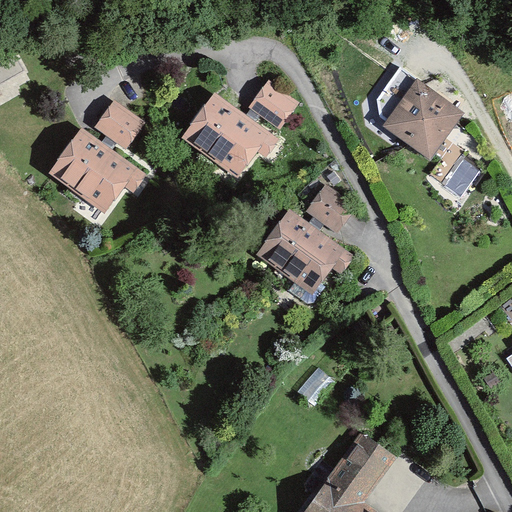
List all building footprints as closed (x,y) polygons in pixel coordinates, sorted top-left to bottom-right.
[(461,115),(420,86),(388,131),(429,160),(461,115)] [(295,105),(270,88),(254,112),(279,129),(295,105)] [(275,142),(215,100),(188,138),(239,175),(257,149),(266,155),(275,142)] [(141,124),(114,106),(98,129),(125,148),(141,124)] [(143,178),(86,134),(55,175),(105,213),(124,187),(132,193),(143,178)] [(353,211),(325,194),(312,214),(340,232),(353,211)] [(347,258),(292,217),(263,255),(318,297),(347,258)] [(336,382),(319,368),(299,393),(315,406),(336,382)] [(394,461),(362,439),(311,511),(372,511),(364,506),(394,461)]
